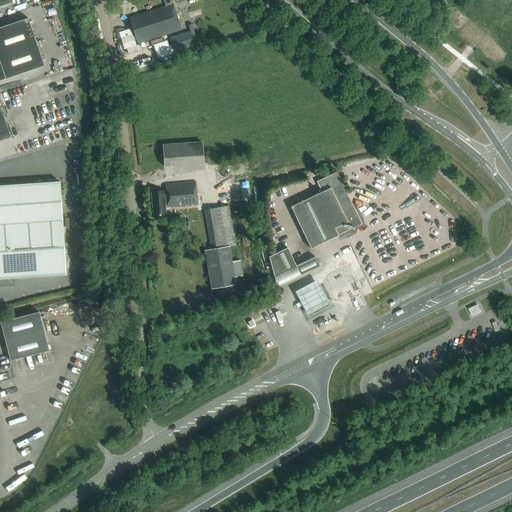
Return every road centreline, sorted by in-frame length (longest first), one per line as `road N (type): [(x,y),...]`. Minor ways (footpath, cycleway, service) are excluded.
road 1 (unclassified): [(98,0),(125,134),(147,422),(156,443)]
road 2 (secondary): [(280,0),(480,160)]
road 3 (secondary): [(309,363),(511,264)]
road 4 (motorway): [(309,363),(324,409),(317,434),(197,511)]
road 5 (secondary): [(497,145),(445,77),(355,0)]
road 6 (secondary): [(156,443),(309,363)]
road 7 (motorway): [(511,443),(370,511)]
road 8 (secondary): [(56,511),(156,443)]
